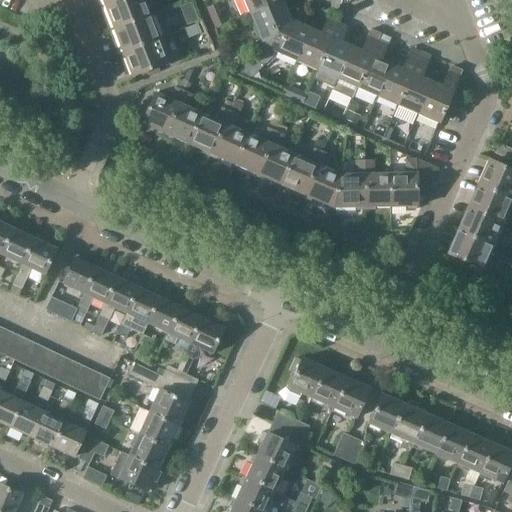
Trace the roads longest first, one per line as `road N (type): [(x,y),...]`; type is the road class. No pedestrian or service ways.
road 1 (residential): [(374,339),(486,100),(487,70),(472,35)]
road 2 (residential): [(183,511),(283,296)]
road 3 (unclassified): [(283,296),(74,196)]
road 4 (residential): [(74,196),(106,122),(106,96),(71,6),(58,0)]
road 5 (unclassified): [(511,404),(374,339)]
